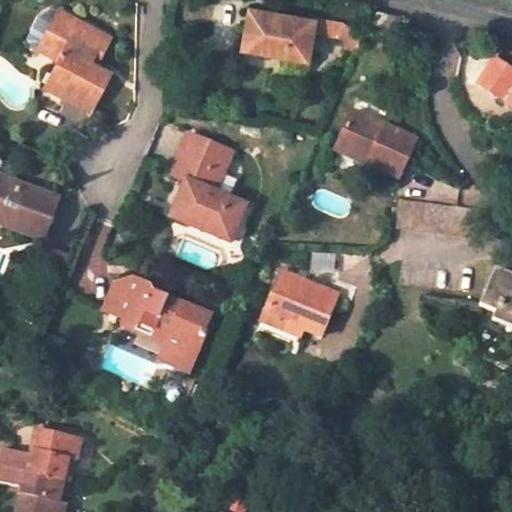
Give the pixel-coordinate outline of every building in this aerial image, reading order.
[(344,19),(267,0),(254,0),(245,35),(308,52),(316,25),(337,30),(360,47),(365,35),(344,19)] [(391,22),(394,8),(379,4),(373,18),(391,22)] [(65,15),(59,12),(52,26),(58,29),(65,15)] [(92,61),(105,35),(65,15),(58,29),(52,26),(39,50),(60,61),(47,87),(92,110),(112,72),(98,64),(92,61)] [(98,64),(111,38),(105,35),(92,61),(98,64)] [(511,71),(508,69),(511,63),(505,58),(501,64),(493,58),(477,84),(511,107),(511,71)] [(356,107),(340,141),(371,155),(368,161),(399,176),(419,135),(356,107)] [(231,150),(187,133),(171,175),(186,181),(178,199),(188,203),(192,213),(189,222),(231,239),(246,202),(215,190),(231,150)] [(340,141),(338,147),(368,161),(371,155),(340,141)] [(0,222),(4,221),(8,229),(38,239),(51,200),(16,186),(10,188),(4,174),(0,175),(0,222)] [(477,235),(481,207),(401,197),(399,226),(477,235)] [(188,203),(178,199),(172,215),(189,222),(192,213),(188,203)] [(64,253),(41,245),(34,265),(57,273),(64,253)] [(339,290),(283,267),(266,310),(303,325),(322,332),(339,290)] [(511,274),(497,267),(479,305),(511,320),(511,274)] [(134,323),(166,337),(164,341),(193,353),(205,328),(202,326),(209,312),(165,292),(162,297),(151,292),(153,287),(148,278),(131,271),(127,280),(115,275),(103,302),(137,318),(134,323)] [(151,292),(162,297),(165,292),(153,287),(151,292)] [(300,333),(303,325),(266,310),(262,318),(300,333)] [(193,353),(164,341),(158,354),(187,367),(193,353)] [(35,458),(5,451),(1,467),(65,483),(71,461),(79,463),(85,440),(42,430),(35,458)] [(65,483),(74,485),(79,463),(71,461),(65,483)] [(65,483),(1,467),(0,471),(0,484),(26,491),(20,511),(67,511),(69,505),(61,503),(65,483)] [(65,483),(61,503),(69,505),(74,485),(65,483)]
